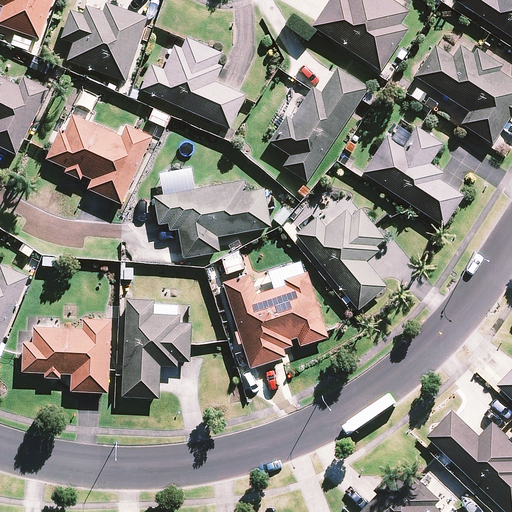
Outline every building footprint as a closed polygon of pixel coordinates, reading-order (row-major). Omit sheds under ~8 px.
[(0,14),(0,28),(38,41),(51,0),(0,0),(0,7),(2,8),(0,14)] [(328,0),(310,28),(378,73),(407,31),(399,25),(407,13),(387,0),(328,0)] [(511,0),(454,0),(453,2),(511,41),(511,0)] [(66,63),(124,83),(146,21),(146,19),(105,5),(102,13),(85,8),(82,16),(69,12),(59,41),(72,45),(66,63)] [(150,66),(139,91),(228,131),(243,98),(244,96),(214,83),(221,68),(216,66),(221,55),(184,39),(184,41),(180,50),(173,47),(162,71),(150,66)] [(434,47),(413,78),(467,114),(459,126),(490,146),(508,119),(511,121),(511,82),(498,73),(501,68),(475,50),(471,56),(459,47),(451,59),(434,47)] [(281,168),(305,184),(367,90),(335,70),(319,94),(311,89),(310,91),(290,121),(285,118),(268,143),(289,157),(281,168)] [(23,140),(48,91),(22,78),(17,87),(0,77),(0,148),(15,156),(23,140)] [(86,191),(120,206),(150,138),(125,127),(120,138),(71,117),(64,133),(58,130),(48,153),(44,161),(64,170),(63,174),(79,181),(81,177),(90,181),(86,191)] [(361,175),(442,227),(462,197),(437,181),(441,175),(428,166),(441,146),(414,128),(401,148),(385,138),(361,175)] [(243,182),(152,198),(157,227),(167,225),(168,232),(176,231),(181,260),(219,254),(216,238),(270,229),(263,190),(245,194),(243,182)] [(294,236),(356,312),(385,288),(364,263),(378,252),(375,248),(383,241),(372,227),(359,210),(350,217),(345,211),(324,228),(316,219),(294,236)] [(241,270),(238,256),(221,259),(224,274),(241,270)] [(0,344),(27,278),(0,267),(0,344)] [(249,276),(221,285),(247,366),(248,370),(284,358),(281,350),(290,347),(288,341),(296,339),(299,347),(326,339),(324,333),(306,274),(283,281),(285,287),(255,296),(249,276)] [(153,302),(125,301),(121,377),(120,397),(157,399),(159,368),(176,369),(176,363),(188,364),(189,345),(190,325),(188,325),(178,324),(179,316),(152,315),(153,302)] [(69,393),(107,395),(108,371),(110,322),(82,321),(81,330),(32,328),(32,344),(22,344),(21,373),(44,374),(43,380),(60,380),(60,375),(70,375),(69,393)] [(511,372),(497,388),(511,402),(511,372)] [(452,413),(427,439),(502,511),(511,511),(511,443),(492,425),(479,438),(452,413)] [(438,511),(434,508),(439,502),(410,474),(397,488),(391,483),(362,511),(438,511)]
